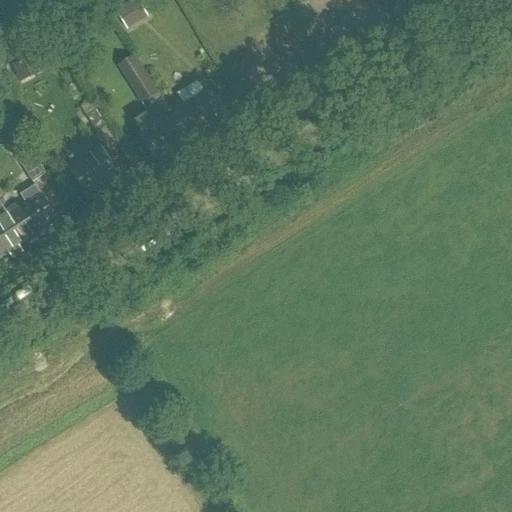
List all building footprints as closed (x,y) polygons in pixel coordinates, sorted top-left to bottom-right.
[(128,31),(149,18),(138,0),(131,0),(115,10),(128,31)] [(142,105),(159,94),(135,55),(118,67),(142,105)] [(20,83),(39,74),(30,56),(12,66),(20,83)] [(0,88),(12,86),(9,74),(0,76),(0,88)] [(168,107),(187,138),(221,117),(205,92),(184,105),(181,99),(168,107)] [(14,97),(0,100),(0,112),(17,109),(14,97)] [(187,138),(168,107),(163,99),(132,119),(140,133),(138,134),(154,159),(187,138)] [(107,131),(90,102),(81,108),(94,128),(89,141),(85,144),(92,156),(70,170),(87,195),(120,174),(108,155),(121,147),(110,129),(107,131)] [(10,146),(25,171),(33,183),(35,182),(46,175),(38,163),(23,138),(10,146)] [(17,202),(5,210),(26,243),(59,222),(42,195),(36,186),(21,195),(26,205),(21,208),(17,202)] [(0,258),(26,243),(5,210),(1,203),(0,203),(0,258)]
